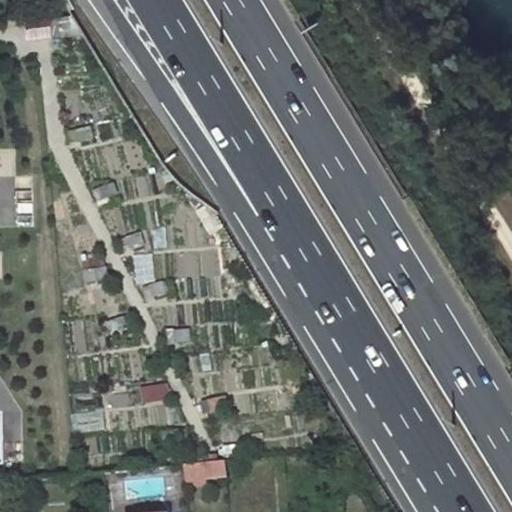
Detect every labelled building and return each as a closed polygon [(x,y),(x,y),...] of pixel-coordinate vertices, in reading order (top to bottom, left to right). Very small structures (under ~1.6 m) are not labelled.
[(27,38),(51,36),(50,19),(25,21),(27,38)] [(81,72),(80,60),(68,62),(69,73),(81,72)] [(92,138),(90,127),(77,130),(80,141),(92,138)] [(117,194),(112,183),(101,188),(105,198),(117,194)] [(143,244),(139,233),(127,238),(131,248),(143,244)] [(109,278),(107,267),(95,270),(97,281),(109,278)] [(167,293),(163,282),(152,286),(155,297),(167,293)] [(134,327),(131,316),(119,319),(122,330),(134,327)] [(191,341),(190,330),(177,331),(178,343),(191,341)] [(169,398),(166,387),(154,389),(156,400),(169,398)] [(225,409),(222,398),(210,401),(213,412),(225,409)] [(186,441),(186,430),(173,431),(174,442),(186,441)] [(246,456),(245,445),(232,446),(233,457),(246,456)] [(341,450),(339,450),(342,479),(358,478),(341,450)] [(186,465),(188,480),(228,476),(227,461),(186,465)]
